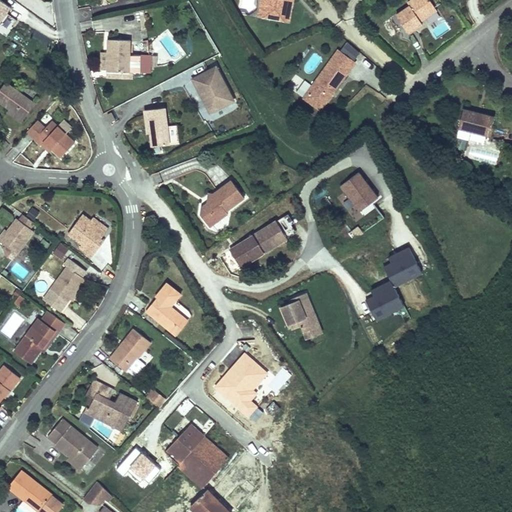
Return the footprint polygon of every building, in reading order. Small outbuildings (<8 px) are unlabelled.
[(0,0),(0,23),(11,8),(0,0)] [(266,0),(263,17),(285,21),(288,0),(266,0)] [(289,22),(293,0),(288,0),(285,21),(289,22)] [(418,18),(435,7),(429,0),(412,0),(408,3),(410,6),(396,15),(408,33),(422,24),(421,21),(418,18)] [(421,21),(437,10),(435,7),(418,18),(421,21)] [(130,72),(130,55),(130,40),(108,39),(107,72),(130,72)] [(324,105),(355,63),(338,51),(308,93),(324,105)] [(217,63),(191,77),(210,113),(236,99),(217,63)] [(35,104),(6,83),(0,90),(0,102),(10,110),(24,120),(35,104)] [(324,105),(308,93),(304,97),(321,110),(324,105)] [(177,123),(167,124),(165,106),(144,108),(146,127),(149,127),(149,132),(151,145),(180,142),(177,123)] [(489,136),(494,116),(464,108),(459,129),(489,136)] [(24,120),(10,110),(8,112),(22,122),(24,120)] [(75,142),(52,121),(45,128),(37,121),(27,132),(41,145),(42,144),(44,142),(52,149),(61,157),(75,142)] [(52,149),(44,142),(42,144),(50,151),(52,149)] [(379,197),(359,172),(339,187),(359,212),(379,197)] [(226,212),(245,198),(231,180),(213,194),(215,197),(208,203),(202,207),(201,216),(210,228),(228,214),(226,212)] [(106,232),(91,220),(83,214),(68,234),(82,244),(80,247),(92,257),(98,250),(94,248),(101,239),(106,232)] [(12,260),(34,231),(30,228),(34,223),(23,215),(19,220),(17,219),(7,231),(0,241),(6,246),(4,249),(7,257),(12,260)] [(108,229),(93,217),(91,220),(106,232),(108,229)] [(240,267),(287,238),(277,221),(230,250),(240,267)] [(356,225),(350,234),(356,239),(362,229),(356,225)] [(98,250),(104,241),(101,239),(94,248),(98,250)] [(395,286),(423,272),(409,245),(389,256),(391,261),(383,265),(390,279),(371,289),(374,294),(365,299),(377,320),(405,305),(395,286)] [(76,290),(84,279),(82,277),(87,271),(70,258),(65,265),(68,267),(51,289),(67,301),(70,299),(76,290)] [(184,317),(189,311),(176,300),(181,294),(167,283),(156,297),(157,298),(155,301),(157,303),(154,306),(152,304),(147,311),(172,332),(184,317)] [(72,300),(78,292),(76,290),(70,299),(72,300)] [(23,306),(28,299),(20,293),(15,301),(23,306)] [(317,319),(306,293),(290,299),(291,303),(281,307),(289,325),(293,323),(295,328),(301,326),(304,332),(313,328),(317,319)] [(41,350),(49,339),(52,341),(64,323),(48,311),(39,324),(37,323),(34,327),(33,326),(15,350),(31,363),(41,350)] [(1,331),(11,337),(24,318),(14,312),(1,331)] [(176,335),(188,320),(184,317),(172,332),(176,335)] [(323,332),(317,319),(313,328),(304,332),(307,339),(323,332)] [(127,372),(151,342),(134,328),(110,358),(127,372)] [(44,352),(52,341),(49,339),(41,350),(44,352)] [(10,391),(20,378),(5,365),(0,370),(0,407),(1,406),(0,405),(0,400),(4,396),(3,395),(8,389),(10,391)] [(124,428),(138,402),(120,393),(115,403),(109,399),(99,395),(104,385),(93,380),(86,394),(94,398),(89,408),(98,412),(97,414),(124,428)] [(109,399),(113,390),(104,385),(99,395),(109,399)] [(165,399),(153,389),(147,397),(159,407),(165,399)] [(273,416),(280,409),(269,398),(262,406),(273,416)] [(97,414),(98,412),(89,408),(87,407),(84,411),(123,431),(124,428),(97,414)] [(98,448),(62,419),(48,436),(56,443),(55,444),(70,456),(70,457),(71,455),(84,465),(98,448)] [(229,458),(190,424),(167,451),(166,450),(165,451),(173,459),(203,487),(229,458)] [(163,469),(173,459),(165,451),(150,467),(152,469),(157,464),(163,469)] [(84,465),(71,455),(70,457),(70,456),(68,459),(81,469),(84,465)] [(52,495),(37,483),(36,484),(33,482),(34,480),(21,470),(9,486),(25,499),(28,496),(42,508),(40,511),(57,511),(62,507),(50,498),(52,495)] [(176,482),(169,475),(165,479),(171,486),(176,482)] [(109,492),(97,480),(83,499),(88,503),(99,505),(109,492)] [(229,511),(207,489),(190,507),(195,511),(229,511)] [(42,508),(28,496),(25,499),(40,511),(42,508)]
